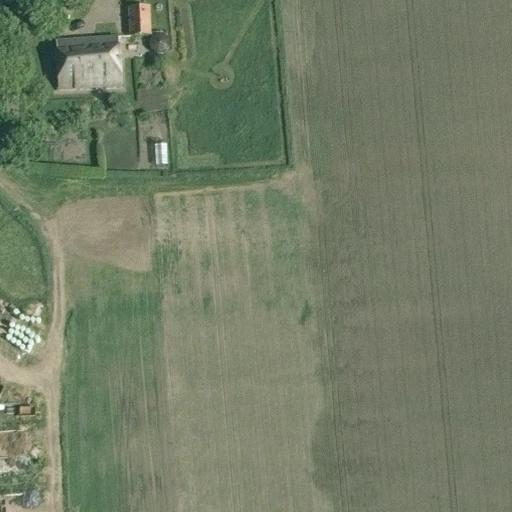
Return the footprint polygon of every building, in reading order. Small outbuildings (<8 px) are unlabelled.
[(127,10),(128,37),(150,36),(148,8),(127,10)] [(0,15),(0,42),(0,44),(31,39),(27,12),(0,15)] [(155,55),(161,55),(163,55),(169,49),(168,40),(162,35),(154,35),(148,41),(149,49),(155,55)] [(58,91),(120,88),(117,38),(55,42),(58,91)] [(0,114),(19,114),(18,80),(0,80),(0,114)] [(0,479),(32,478),(31,454),(0,455),(0,479)]
